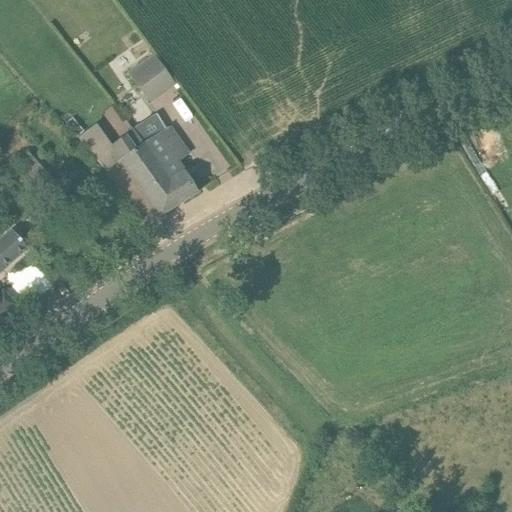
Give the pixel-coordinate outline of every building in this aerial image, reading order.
[(162,95),(174,86),(152,56),(140,64),(162,95)] [(162,95),(140,64),(128,73),(151,103),(162,95)] [(133,132),(143,146),(154,161),(153,161),(165,177),(143,192),(161,216),(196,193),(176,163),(187,155),(168,128),(166,130),(156,115),(137,127),(138,128),(133,132)] [(76,138),(83,132),(72,119),(64,126),(76,138)] [(154,161),(143,146),(133,132),(111,146),(96,125),(78,139),(105,173),(121,161),(143,192),(165,177),(153,161),(154,161)] [(40,191),(52,180),(28,153),(16,164),(40,191)] [(0,296),(0,270),(26,248),(12,233),(0,243),(0,316),(13,305),(3,294),(0,296)]
